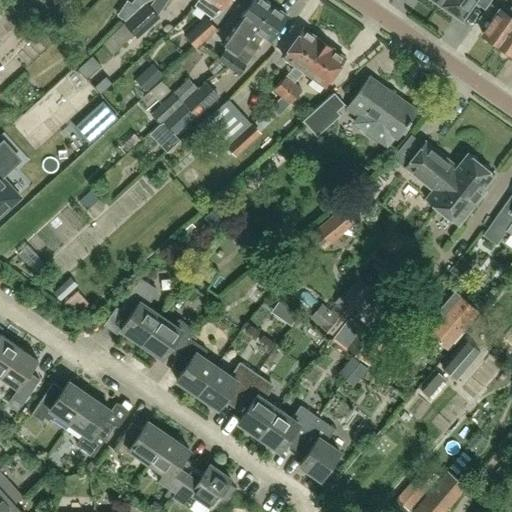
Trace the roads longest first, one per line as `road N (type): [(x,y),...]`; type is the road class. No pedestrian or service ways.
road 1 (residential): [(311,508),(0,298)]
road 2 (residential): [(511,107),(354,0)]
